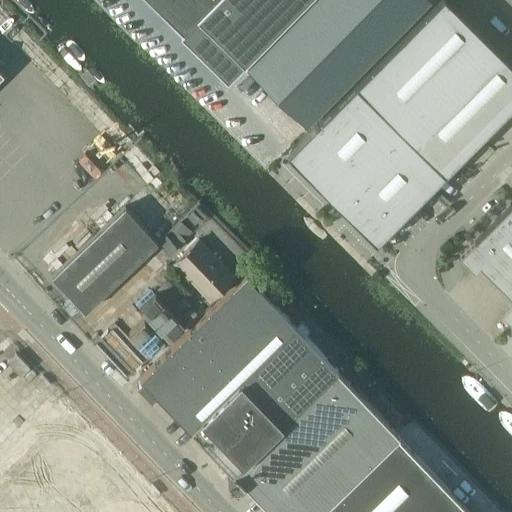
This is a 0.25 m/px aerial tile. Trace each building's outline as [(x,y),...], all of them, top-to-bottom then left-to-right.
[(228,78),(305,0),(152,0),(183,30),(184,31),(182,33),(228,78)] [(303,9),(247,65),(307,123),(428,0),(305,0),(300,6),(303,9)] [(439,0),(289,151),(376,241),(511,104),(511,62),(448,0),(439,0)] [(460,253),(475,268),(480,262),(511,294),(511,203),(511,202),(465,248),(460,253)] [(84,309),(157,241),(125,205),(52,273),(84,309)] [(210,297),(234,273),(199,237),(175,261),(210,297)] [(191,428),(297,325),(247,273),(140,375),(143,378),(138,382),(152,396),(157,392),(191,428)] [(505,324),(511,317),(511,308),(511,307),(499,318),(505,324)] [(314,511),(398,431),(297,325),(191,428),(234,473),(229,478),(238,487),(244,481),(262,500),(273,511),(314,511)] [(177,511),(66,395),(0,458),(0,511),(177,511)] [(398,431),(314,511),(472,511),(400,436),(401,435),(398,431)]
